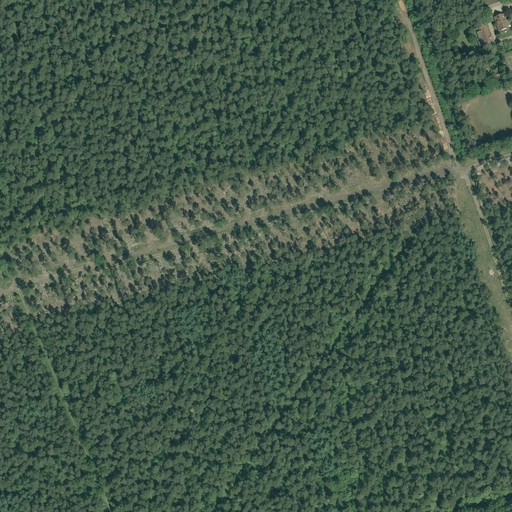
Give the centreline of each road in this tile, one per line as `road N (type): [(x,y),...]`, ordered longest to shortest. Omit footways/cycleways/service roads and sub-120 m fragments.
road 1 (track): [(0,287),(456,162)]
road 2 (track): [(217,511),(456,162)]
road 3 (track): [(0,237),(116,511)]
road 4 (track): [(511,335),(456,162)]
road 5 (track): [(456,162),(401,0)]
